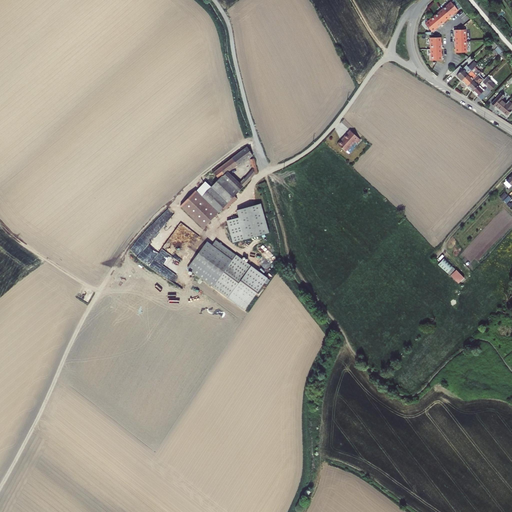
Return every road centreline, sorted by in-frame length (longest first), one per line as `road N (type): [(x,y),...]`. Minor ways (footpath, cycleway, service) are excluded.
road 1 (track): [(0,489),(95,293),(161,211),(238,145),(252,144),(268,169),(319,141),(389,55)]
road 2 (track): [(511,372),(482,340),(412,397),(395,394),(360,362),(290,268),(268,169)]
road 3 (residential): [(511,131),(418,66),(410,31),(426,0)]
road 4 (track): [(252,144),(226,25),(213,0)]
